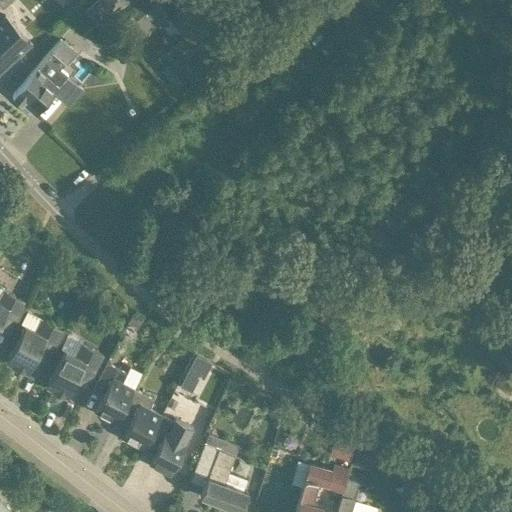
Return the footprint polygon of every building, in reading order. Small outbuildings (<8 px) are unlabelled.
[(0,0),(0,5),(2,8),(11,0),(0,0)] [(105,0),(116,12),(129,0),(105,0)] [(136,41),(169,14),(156,0),(149,0),(121,23),(136,41)] [(228,11),(218,0),(189,0),(169,17),(189,42),(228,11)] [(0,68),(29,42),(5,15),(1,19),(0,18),(0,68)] [(109,29),(103,34),(118,50),(124,45),(109,29)] [(218,42),(229,55),(242,44),(231,31),(218,42)] [(53,93),(67,77),(59,70),(75,51),(62,39),(12,96),(34,115),(53,93)] [(220,63),(228,56),(220,46),(212,53),(220,63)] [(183,87),(166,64),(158,70),(175,93),(183,87)] [(23,215),(12,226),(20,234),(31,223),(23,215)] [(0,330),(8,335),(24,303),(3,292),(0,296),(0,330)] [(45,363),(62,332),(40,320),(41,318),(27,311),(21,323),(35,330),(34,332),(23,326),(5,362),(26,373),(34,358),(45,363)] [(133,315),(128,324),(137,329),(142,320),(133,315)] [(85,388),(102,356),(80,345),(74,356),(63,351),(45,386),(66,397),(74,382),(85,388)] [(211,362),(195,354),(179,385),(191,391),(198,376),(203,378),(211,362)] [(115,422),(119,414),(132,388),(121,383),(120,382),(125,373),(105,362),(91,388),(102,393),(93,411),(115,422)] [(146,441),(160,415),(148,409),(153,399),(132,388),(119,414),(129,420),(120,437),(142,448),(146,440),(146,441)] [(160,415),(146,441),(157,446),(147,464),(169,475),(186,441),(184,440),(191,427),(174,418),(172,421),(160,415)] [(240,510),(247,491),(243,490),(247,479),(228,472),(235,455),(239,444),(220,436),(216,447),(203,442),(188,480),(202,486),(198,495),(240,510)] [(353,445),(338,440),(333,456),(348,460),(353,445)] [(316,484),(331,489),(341,492),(345,479),(348,468),(332,464),(331,469),(309,462),(293,511),(320,511),(323,505),(311,501),(316,484)] [(356,482),(346,479),(345,479),(341,492),(340,495),(334,511),(350,511),(354,499),(351,498),(356,482)] [(416,481),(415,484),(412,493),(405,509),(412,511),(418,511),(428,488),(416,481)] [(0,511),(11,511),(0,500),(0,511)]
